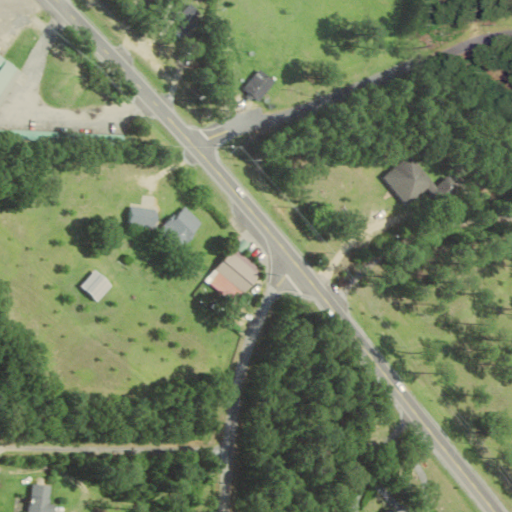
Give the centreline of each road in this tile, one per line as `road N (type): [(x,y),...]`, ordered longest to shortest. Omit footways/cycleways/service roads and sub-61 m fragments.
road 1 (primary): [(504,511),(122,65),(56,0)]
road 2 (residential): [(200,155),(467,51),(511,45)]
road 3 (residential): [(224,511),(250,348),(295,265)]
